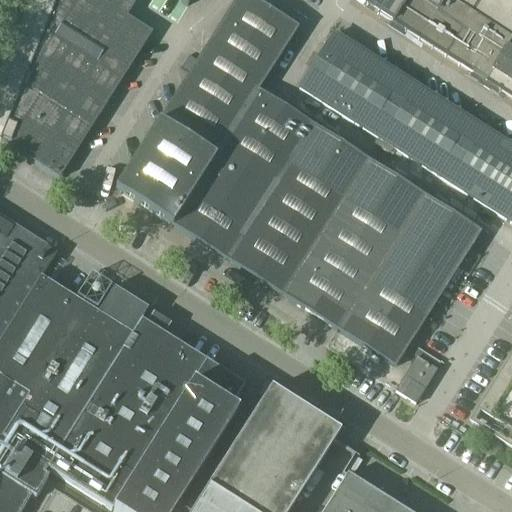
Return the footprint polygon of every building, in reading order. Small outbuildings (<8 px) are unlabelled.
[(0,142),(59,180),(152,35),(98,0),(30,0),(0,76),(0,142)] [(250,0),(236,0),(114,192),(395,370),(481,235),(258,93),(298,30),(250,0)] [(356,0),(357,0),(511,99),(511,3),(507,0),(356,0)] [(511,225),(511,149),(334,36),(300,90),(511,225)] [(180,69),(188,74),(195,62),(188,57),(180,69)] [(0,343),(40,280),(55,255),(47,250),(48,249),(0,219),(0,343)] [(0,511),(21,511),(30,497),(35,500),(47,478),(43,475),(46,471),(110,511),(173,511),(237,413),(230,409),(243,388),(140,322),(146,312),(113,290),(96,316),(40,280),(0,343),(0,511)] [(511,357),(470,422),(511,448),(511,357)] [(395,394),(415,406),(436,372),(416,360),(395,394)] [(270,390),(265,398),(208,488),(246,511),(289,511),(339,434),(270,390)] [(324,511),(401,511),(346,477),(324,511)] [(246,511),(208,488),(192,511),(246,511)]
